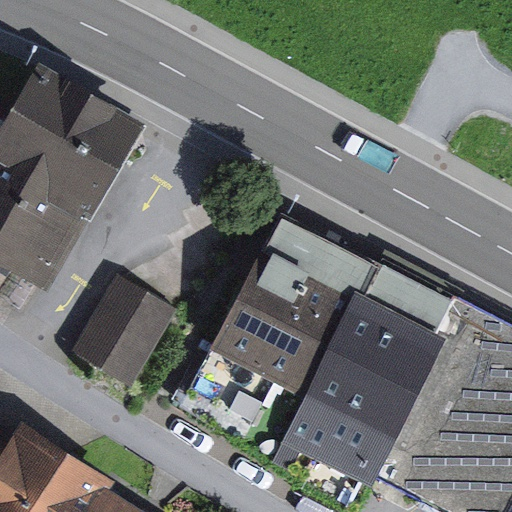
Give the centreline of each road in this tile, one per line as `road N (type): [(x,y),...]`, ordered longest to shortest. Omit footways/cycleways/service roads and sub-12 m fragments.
road 1 (primary): [(511,246),(136,39),(47,0)]
road 2 (residential): [(0,334),(272,511)]
